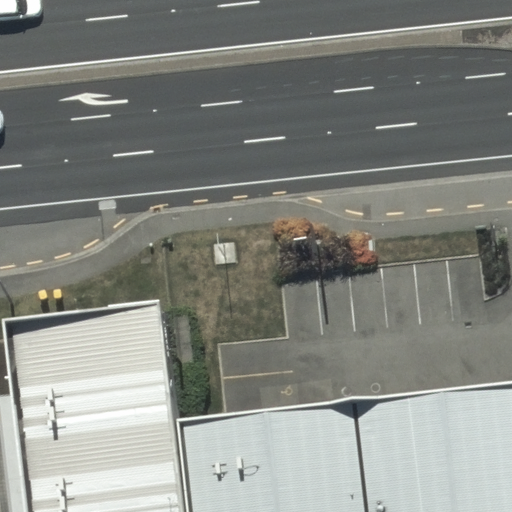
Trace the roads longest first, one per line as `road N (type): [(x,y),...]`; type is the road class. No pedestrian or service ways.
road 1 (primary): [(511,112),(0,167)]
road 2 (primary): [(0,29),(273,0)]
